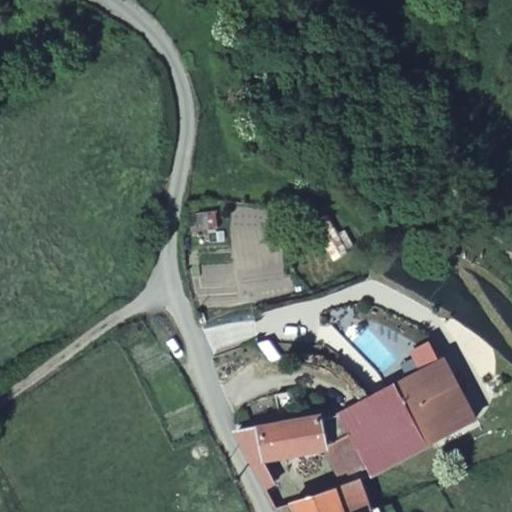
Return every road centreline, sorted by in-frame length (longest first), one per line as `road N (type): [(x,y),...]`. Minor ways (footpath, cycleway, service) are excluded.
road 1 (residential): [(113,0),(164,45),(179,77),(183,146),(169,282),(227,436),(268,511)]
road 2 (track): [(169,282),(0,397)]
